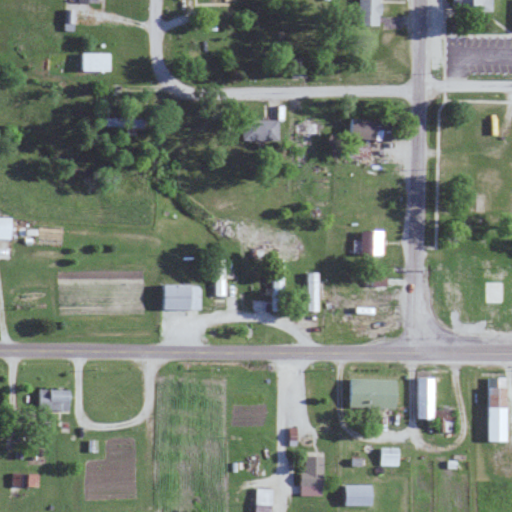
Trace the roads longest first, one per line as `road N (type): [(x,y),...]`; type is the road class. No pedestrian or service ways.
road 1 (secondary): [(0,349),(511,354)]
road 2 (tertiary): [(413,353),(415,0)]
road 3 (residential): [(415,88),(182,88),(156,66),(153,0)]
